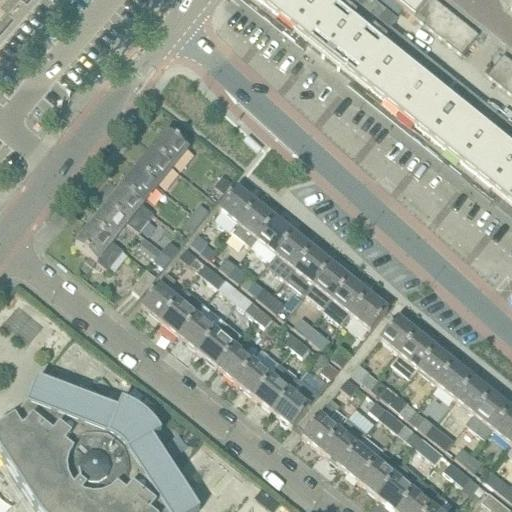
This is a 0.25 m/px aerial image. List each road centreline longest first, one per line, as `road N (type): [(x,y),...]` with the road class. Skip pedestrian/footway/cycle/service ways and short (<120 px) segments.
road 1 (unclassified): [(511,333),(174,30)]
road 2 (residential): [(330,511),(0,245)]
road 3 (unclassified): [(0,244),(174,30)]
